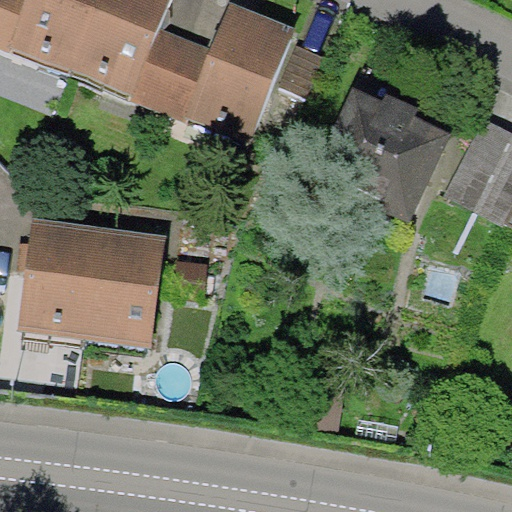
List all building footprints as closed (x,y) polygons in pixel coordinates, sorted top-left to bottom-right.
[(3,0),(0,8),(0,43),(120,94),(141,45),(159,0),(3,0)] [(188,64),(167,113),(229,139),(275,30),(213,4),(188,64)] [(188,64),(141,45),(120,94),(167,113),(188,64)] [(418,237),(470,266),(511,190),(511,150),(477,132),(418,237)] [(9,336),(140,348),(150,240),(18,228),(9,336)]
